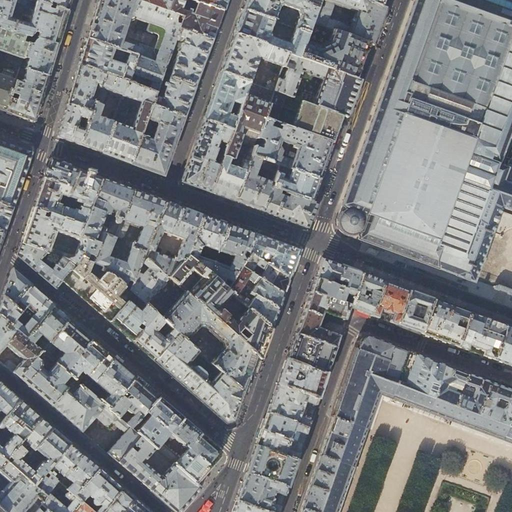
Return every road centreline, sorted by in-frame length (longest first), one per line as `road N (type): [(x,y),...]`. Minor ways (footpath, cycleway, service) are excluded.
road 1 (residential): [(240,450),(4,255)]
road 2 (residential): [(401,0),(314,242)]
road 3 (residential): [(314,242),(240,450)]
road 4 (residential): [(0,372),(162,511)]
road 5 (residential): [(511,313),(314,242)]
road 6 (residential): [(288,511),(351,329)]
road 7 (residential): [(351,329),(363,322),(511,378)]
road 8 (residential): [(42,143),(86,0)]
